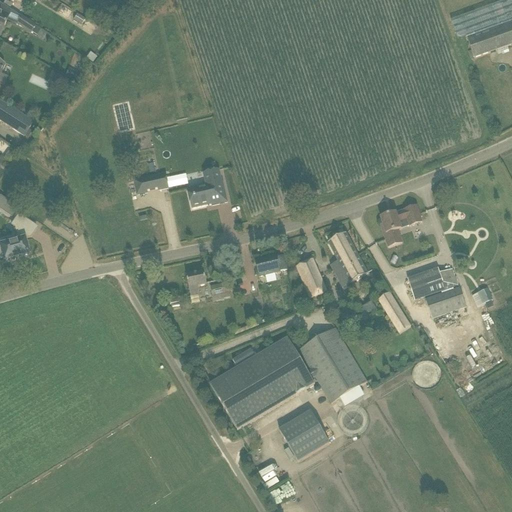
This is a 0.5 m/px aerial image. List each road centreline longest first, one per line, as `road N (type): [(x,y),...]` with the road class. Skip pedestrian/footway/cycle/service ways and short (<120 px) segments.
road 1 (unclassified): [(115,266),(350,208),(511,144)]
road 2 (unclassified): [(261,511),(115,266)]
